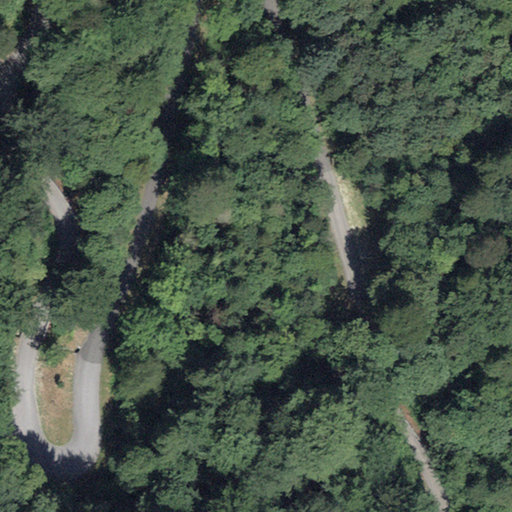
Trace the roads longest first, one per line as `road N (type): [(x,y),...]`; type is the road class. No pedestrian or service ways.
road 1 (unclassified): [(196,0),(135,256),(90,377),(89,443),(69,467),(39,454),(27,410),(33,330),(66,256),(68,230),(4,130),(0,108),(3,86),(39,33),(43,0)]
road 2 (unclassified): [(445,511),(426,465),(384,402),(274,0)]
